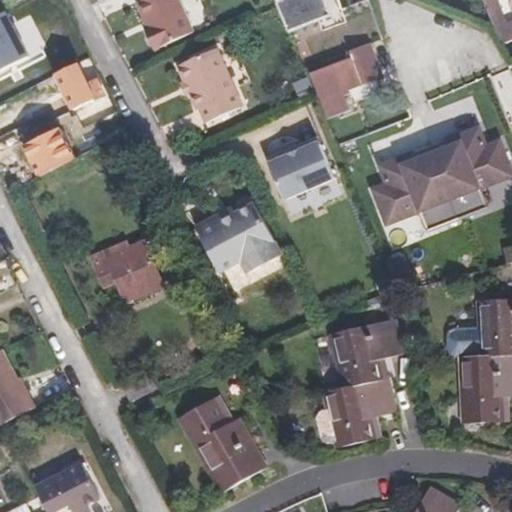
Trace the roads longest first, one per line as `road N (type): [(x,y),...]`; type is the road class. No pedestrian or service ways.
road 1 (residential): [(147,511),(0,217)]
road 2 (residential): [(511,484),(445,465),(339,472),(245,511)]
